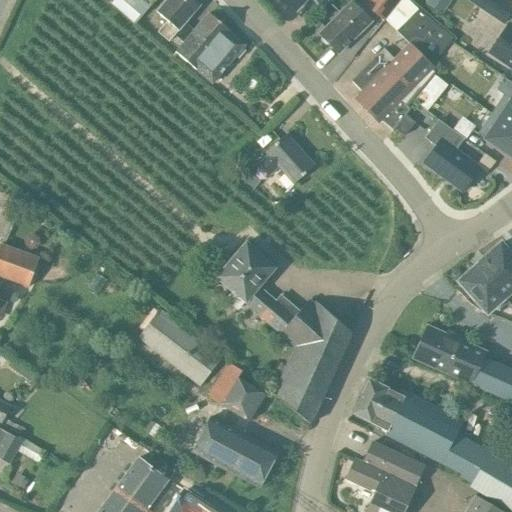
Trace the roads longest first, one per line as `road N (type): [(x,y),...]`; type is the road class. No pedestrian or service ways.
road 1 (residential): [(235,0),(410,189),(452,247)]
road 2 (residential): [(305,511),(319,444),(376,317),(400,284),(452,247)]
